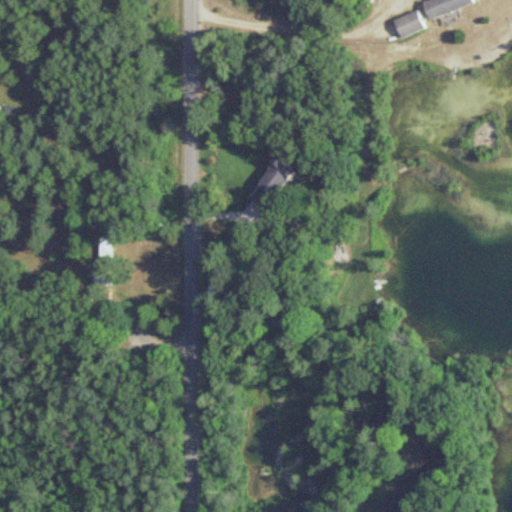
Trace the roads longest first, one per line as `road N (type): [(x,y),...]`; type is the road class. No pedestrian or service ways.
road 1 (residential): [(191,511),(186,0)]
road 2 (residential): [(186,56),(363,85)]
